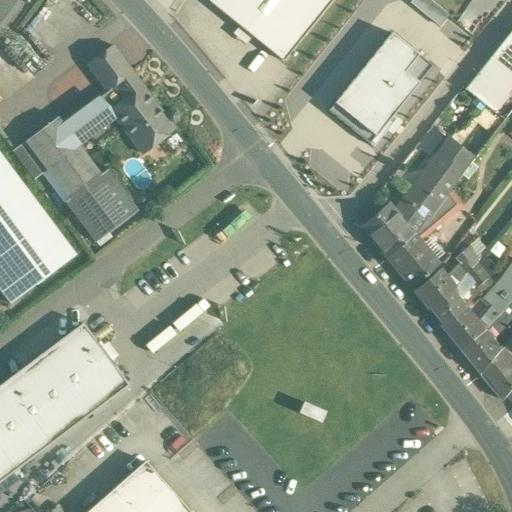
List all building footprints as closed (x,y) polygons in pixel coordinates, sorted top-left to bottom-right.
[(332,0),(209,0),(208,2),(283,62),(332,0)] [(448,15),(429,0),(414,0),(411,4),(439,26),(448,15)] [(511,32),(466,90),(497,114),(511,94),(511,32)] [(328,111),(369,144),(432,67),(391,34),(328,111)] [(112,46),(86,64),(102,85),(105,82),(110,83),(112,87),(132,72),(112,46)] [(165,116),(132,72),(112,87),(97,98),(113,120),(115,118),(142,155),(175,130),(171,124),(173,124),(178,121),(179,115),(175,111),(170,110),(165,113),(165,115),(165,116)] [(97,98),(62,124),(78,146),(113,120),(97,98)] [(57,118),(25,142),(46,171),(68,200),(100,175),(78,146),(62,124),(57,118)] [(476,159),(451,139),(429,166),(455,187),(476,159)] [(46,171),(25,142),(12,151),(34,180),(46,171)] [(413,150),(399,162),(411,175),(424,164),(413,150)] [(74,255),(0,156),(0,291),(9,304),(74,255)] [(455,187),(429,166),(405,196),(409,199),(425,218),(438,207),(444,201),(451,192),(455,187)] [(137,211),(107,171),(100,175),(68,200),(65,202),(95,243),(137,211)] [(462,205),(451,192),(444,201),(438,207),(447,217),(462,205)] [(405,196),(393,211),(389,205),(362,228),(386,258),(387,258),(413,236),(426,219),(425,218),(409,199),(405,196)] [(413,236),(387,258),(411,287),(438,266),(417,241),(422,236),(424,237),(447,217),(438,207),(425,218),(426,219),(413,236)] [(477,261),(466,248),(455,258),(459,263),(468,274),(478,263),(477,261)] [(497,270),(484,254),(477,261),(478,263),(489,276),(497,270)] [(470,308),(445,328),(463,350),(487,330),(500,314),(501,314),(511,302),(511,300),(511,258),(498,278),(481,297),(491,306),(480,320),(470,308)] [(439,270),(414,291),(429,310),(430,309),(454,289),(468,274),(459,263),(446,279),(439,270)] [(489,276),(478,263),(468,274),(476,284),(479,287),(490,278),(489,276)] [(454,289),(430,309),(445,328),(470,308),(462,299),(476,284),(468,274),(454,289)] [(511,304),(511,302),(501,314),(511,327),(511,328),(511,304)] [(487,330),(463,350),(482,372),(502,347),(496,340),(511,327),(501,314),(500,314),(487,330)] [(82,324),(0,385),(0,482),(128,386),(82,324)] [(511,356),(505,348),(484,374),(505,401),(511,392),(511,356)] [(189,511),(145,462),(87,511),(189,511)]
